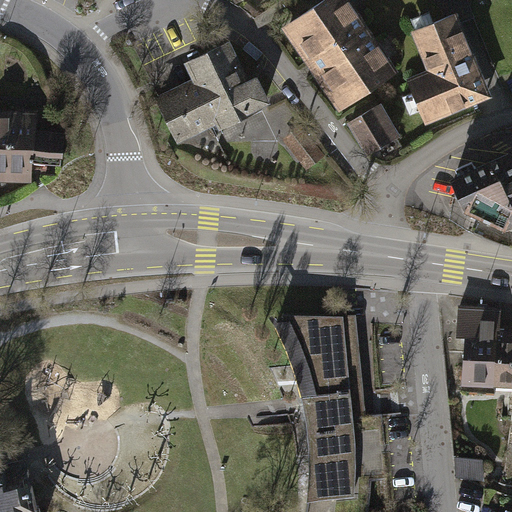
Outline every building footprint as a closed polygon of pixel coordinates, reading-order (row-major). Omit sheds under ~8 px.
[(353,0),(323,0),(283,27),(341,112),(401,71),(353,0)] [(493,96),(458,12),(413,30),(429,69),(410,77),(429,122),(493,96)] [(158,98),(180,141),(180,142),(221,122),(223,126),(274,101),(261,74),(251,79),(231,39),(187,61),(196,80),(158,98)] [(384,102),(349,121),(368,155),(403,135),(384,102)] [(0,181),(32,182),(32,161),(61,165),(65,132),(36,129),(38,110),(0,108),(0,181)] [(301,125),(283,139),(307,171),(325,158),(301,125)] [(511,151),(454,176),(468,209),(507,227),(511,224),(511,151)] [(464,384),(496,386),(500,329),(501,308),(460,306),(458,335),(467,335),(464,384)] [(350,390),(343,317),(338,317),(277,319),(291,348),(297,365),(304,384),(307,404),(310,422),(312,468),(309,501),(353,498),(355,468),(355,435),(350,390)] [(511,329),(500,329),(496,386),(511,386),(511,329)] [(0,511),(38,511),(36,504),(28,468),(26,459),(4,464),(0,459),(0,511)]
